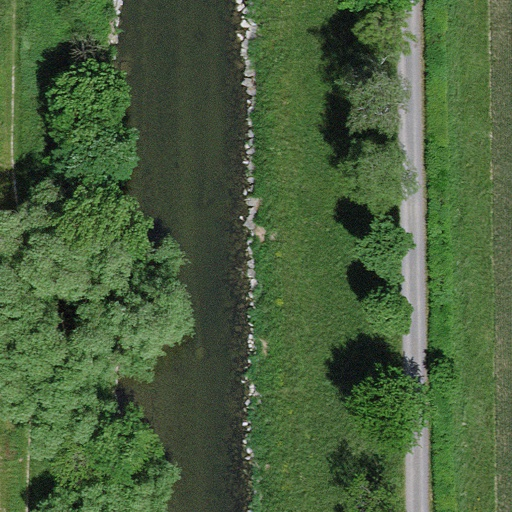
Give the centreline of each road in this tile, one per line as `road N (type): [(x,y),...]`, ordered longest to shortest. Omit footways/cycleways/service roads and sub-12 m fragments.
road 1 (track): [(27,0),(58,334),(56,511)]
road 2 (track): [(409,511),(403,0)]
